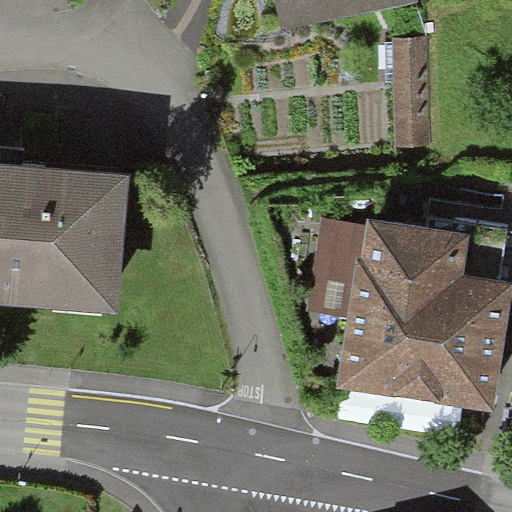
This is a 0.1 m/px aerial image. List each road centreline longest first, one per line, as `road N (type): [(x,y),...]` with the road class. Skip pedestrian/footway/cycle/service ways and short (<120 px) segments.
road 1 (residential): [(258,457),(258,342),(170,72),(98,23)]
road 2 (secondary): [(0,420),(258,457)]
road 3 (secondary): [(258,457),(509,511)]
